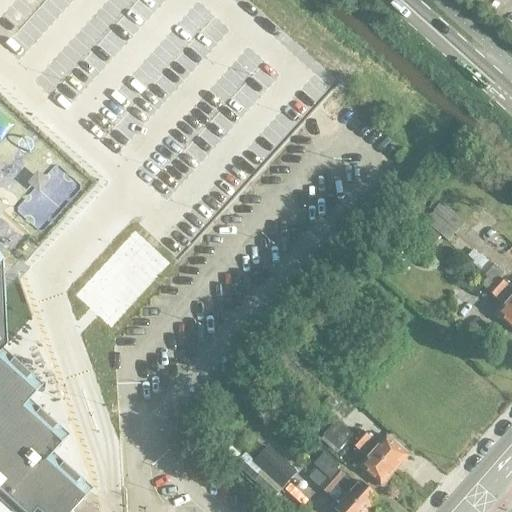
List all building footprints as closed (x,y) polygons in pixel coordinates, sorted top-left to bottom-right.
[(449,242),(465,224),(441,204),(426,222),(449,242)] [(426,254),(440,238),(424,224),(410,240),(426,254)] [(36,227),(23,240),(43,259),(56,246),(36,227)] [(0,257),(0,511),(11,511),(0,502),(0,353),(2,351),(7,346),(2,261),(3,260),(0,257)] [(511,290),(501,280),(504,275),(494,266),(485,276),(511,300),(511,290)] [(511,300),(485,276),(484,277),(488,280),(483,285),(504,305),(496,314),(511,328),(511,300)] [(42,387),(2,351),(0,353),(0,502),(11,511),(73,511),(92,491),(52,456),(68,438),(28,402),(42,387)] [(395,472),(358,438),(357,438),(338,421),(325,436),(340,450),(348,442),(367,458),(359,467),(382,487),(395,472)] [(364,431),(358,438),(395,472),(409,457),(387,436),(379,445),(364,431)] [(283,490),(298,474),(280,457),(265,474),(283,490)] [(327,460),(318,469),(365,511),(369,511),(381,500),(360,481),(356,486),(327,460)] [(365,511),(318,469),(309,479),(339,505),(335,510),(337,511),(365,511)]
